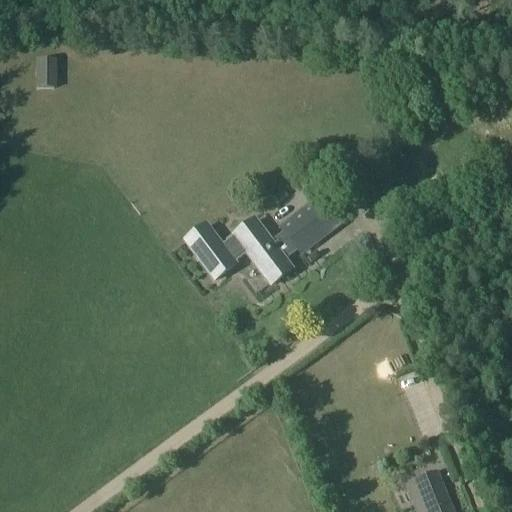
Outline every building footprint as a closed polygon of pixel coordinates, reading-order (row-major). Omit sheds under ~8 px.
[(35,59),(35,92),(55,92),(55,59),(35,59)] [(390,181),(368,181),(368,202),(390,202),(390,181)] [(282,235),(271,243),(255,221),(233,238),(234,239),(223,248),(206,227),(185,243),(214,283),(236,267),(233,264),(246,254),(273,290),(294,274),(286,262),(297,253),(300,258),(342,226),(319,195),(277,228),(282,235)] [(392,392),(418,454),(438,445),(412,383),(392,392)] [(452,511),(437,474),(405,486),(415,511),(452,511)]
